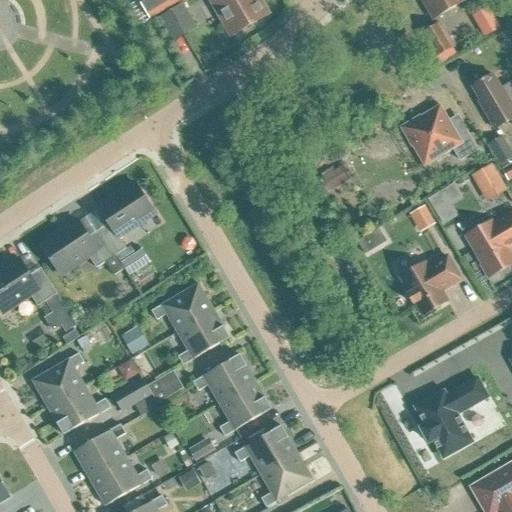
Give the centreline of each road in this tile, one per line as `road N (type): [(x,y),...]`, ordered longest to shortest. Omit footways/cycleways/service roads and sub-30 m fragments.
road 1 (residential): [(316,410),(150,128)]
road 2 (residential): [(314,7),(244,68),(150,128)]
road 3 (residential): [(316,410),(487,313)]
road 4 (residential): [(150,128),(0,226)]
road 5 (unknown): [(338,0),(406,117)]
